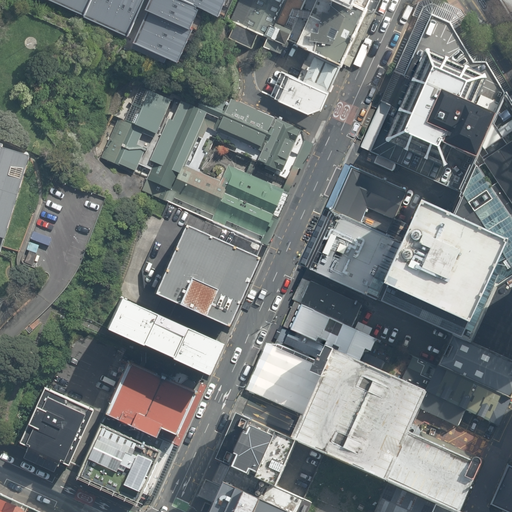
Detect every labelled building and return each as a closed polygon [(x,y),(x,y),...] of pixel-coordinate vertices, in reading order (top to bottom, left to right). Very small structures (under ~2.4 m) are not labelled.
[(51,0),(86,15),(93,0),(51,0)] [(93,0),(86,15),(85,17),(129,37),(145,0),(93,0)] [(151,0),(147,9),(149,10),(192,29),(200,9),(197,8),(198,6),(186,0),(151,0)] [(186,0),(198,6),(220,16),(227,0),(186,0)] [(305,0),(235,0),(227,20),(235,23),(229,37),(254,49),(261,34),(269,38),(265,46),(281,54),(305,0)] [(368,6),(354,0),(317,0),(298,42),(310,49),(342,63),(368,6)] [(460,192),(461,190),(476,155),(496,113),(501,102),(506,91),(511,87),(461,9),(440,0),(421,0),(419,1),(413,15),(418,17),(395,70),(382,100),(361,146),(370,151),(456,190),(460,192)] [(511,0),(499,0),(511,21),(511,0)] [(192,29),(149,10),(135,42),(179,62),(193,30),(192,29)] [(342,63),(310,49),(297,78),(328,93),(342,63)] [(297,78),(283,71),(271,96),(310,113),(322,108),(324,105),(328,93),(297,78)] [(266,244),(288,190),(228,166),(221,180),(198,169),(211,138),(236,149),(235,152),(277,171),(276,174),(285,179),(303,139),(303,133),(253,108),(204,91),(197,107),(131,83),(116,116),(118,118),(101,157),(148,177),(143,188),(266,244)] [(511,88),(511,87),(506,91),(501,102),(496,113),(476,155),(461,190),(462,191),(454,209),(511,235),(503,252),(511,264),(511,88)] [(2,146),(0,145),(0,251),(29,158),(1,150),(2,146)] [(346,163),(326,207),(332,209),(331,210),(362,223),(362,222),(387,233),(394,219),(395,220),(408,191),(352,165),(346,163)] [(511,235),(454,209),(449,207),(423,195),(401,241),(362,223),(331,210),(326,207),(300,265),(305,267),(375,299),(454,334),(472,342),(497,285),(511,276),(511,264),(503,252),(511,235)] [(144,288),(229,329),(244,299),(266,244),(169,202),(143,269),(144,288)] [(511,279),(495,289),(472,342),(511,360),(511,279)] [(309,285),(302,302),(353,325),(363,305),(311,282),(309,285)] [(218,340),(116,295),(102,326),(204,372),(218,340)] [(367,360),(377,336),(353,325),(302,302),(289,338),(321,351),(314,368),(325,372),(336,347),(367,360)] [(511,360),(472,342),(454,334),(440,366),(494,390),(511,398),(511,360)] [(321,351),(289,338),(282,354),(314,368),(321,351)] [(294,435),(301,438),(390,484),(410,433),(419,415),(429,388),(367,360),(336,347),(325,372),(314,368),(282,354),(265,349),(245,396),(302,421),(294,435)] [(194,390),(127,361),(102,413),(153,435),(158,425),(175,432),(194,390)] [(495,430),(511,401),(511,398),(494,390),(440,366),(429,388),(419,415),(456,433),(463,418),(495,430)] [(94,409),(45,387),(19,444),(68,467),(94,409)] [(153,435),(102,413),(73,476),(134,502),(140,489),(150,494),(172,444),(153,435)] [(294,435),(249,415),(224,467),(277,492),(301,438),(294,435)] [(461,511),(483,465),(410,433),(390,484),(456,511),(461,511)] [(511,511),(511,466),(507,465),(490,504),(507,511),(511,511)] [(293,511),(221,481),(208,511),(293,511)] [(434,511),(437,505),(390,484),(377,511),(434,511)]
